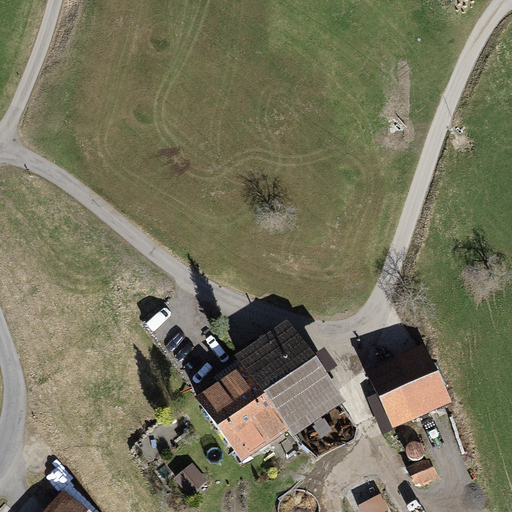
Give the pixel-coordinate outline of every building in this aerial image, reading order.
[(233,360),(239,369),(286,435),(291,442),(344,405),(286,323),(233,360)] [(392,433),(451,404),(423,346),(364,374),(392,433)] [(240,467),(286,435),(239,369),(193,401),(240,467)] [(303,443),(317,462),(347,441),(333,421),(303,443)] [(428,459),(405,470),(415,488),(423,484),(425,486),(439,479),(428,459)] [(192,464),(173,480),(189,499),(208,483),(192,464)] [(72,511),(61,502),(52,511),(72,511)]
